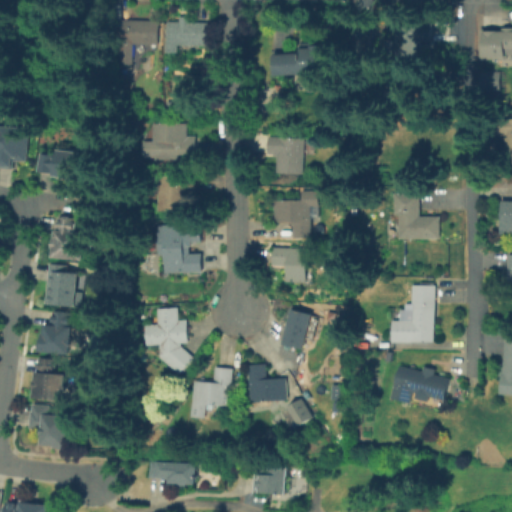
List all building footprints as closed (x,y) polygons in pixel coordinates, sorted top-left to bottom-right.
[(167,46),(167,21),(211,21),(211,47),(167,46)] [(134,68),(114,68),(114,23),(157,23),(157,44),(134,44),(134,68)] [(398,61),(398,26),(424,26),(424,61),(398,61)] [(511,69),(508,69),(508,49),(485,49),(486,32),(511,32),(511,69)] [(335,81),(276,81),(277,54),(304,54),(304,45),(335,45),(335,73),(335,81)] [(482,72),(482,89),(501,88),(501,71),(482,72)] [(393,95),(393,72),(419,72),(419,95),(393,95)] [(188,125),(188,140),(196,140),(196,159),(145,159),(145,139),(153,139),(153,125),(188,125)] [(0,128),(32,130),(30,167),(11,166),(11,168),(0,167),(0,128)] [(307,156),(307,173),(280,173),(280,155),(271,155),(271,138),(307,138),(307,156)] [(59,148),(92,152),(88,182),(55,177),(56,174),(40,173),(43,148),(59,150),(59,148)] [(183,172),(183,177),(196,177),(196,207),(183,207),(183,214),(156,214),(156,172),(183,172)] [(422,199),(422,218),(442,218),(442,240),(404,240),(404,218),(397,218),(398,198),(422,199)] [(313,222),(313,241),(296,241),(296,222),(275,222),(275,200),(313,201),(313,222)] [(511,234),(502,234),(502,200),(511,200),(511,234)] [(58,218),(81,220),(80,233),(90,234),(88,263),(55,260),(58,218)] [(189,242),(188,254),(206,254),(206,273),(169,273),(169,226),(204,226),(204,242),(189,242)] [(275,268),(275,252),(313,253),(313,284),(288,284),(288,268),(275,268)] [(52,267),(77,269),(76,275),(82,276),(80,309),(49,307),(52,267)] [(436,345),(395,344),(395,323),(402,323),(403,310),(414,303),(414,286),(436,286),(436,345)] [(286,346),(295,308),(316,314),(307,351),(286,346)] [(181,311),(181,321),(191,321),(191,345),(182,345),(196,355),(184,373),(160,356),(160,345),(151,345),(151,321),(159,321),(159,311),(181,311)] [(44,352),(45,324),(56,325),(56,315),(76,315),(74,353),(44,352)] [(507,344),(511,344),(511,396),(502,396),(507,344)] [(62,362),(60,374),(70,376),(66,403),(36,399),(42,359),(62,362)] [(268,365),(267,380),(289,380),(289,402),(249,402),(249,364),(268,365)] [(453,383),(447,404),(415,395),(412,405),(392,400),(401,368),(453,383)] [(198,383),(217,385),(219,370),(235,372),(231,412),(208,410),(207,420),(194,418),(198,383)] [(289,408),(303,400),(315,420),(301,429),(289,408)] [(71,448),(44,446),(45,429),(32,428),(34,405),(55,407),(54,416),(74,418),(71,448)] [(203,482),(203,488),(174,486),(174,480),(152,479),(153,461),(204,464),(203,482)] [(259,494),(259,471),(291,471),(291,494),(259,494)] [(8,511),(10,502),(55,507),(54,511),(8,511)]
